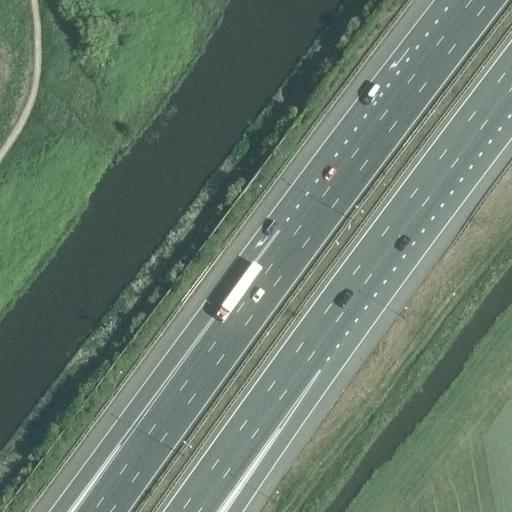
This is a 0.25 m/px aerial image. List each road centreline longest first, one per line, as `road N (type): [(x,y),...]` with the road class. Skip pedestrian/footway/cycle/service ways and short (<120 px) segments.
road 1 (motorway): [(289,250),(107,446),(58,511)]
road 2 (motorway): [(301,357),(511,87)]
road 3 (motorway): [(289,250),(104,511)]
road 4 (motorway): [(481,0),(289,250)]
road 5 (motorway): [(192,511),(301,357)]
road 6 (motorway): [(238,511),(265,469),(301,357)]
